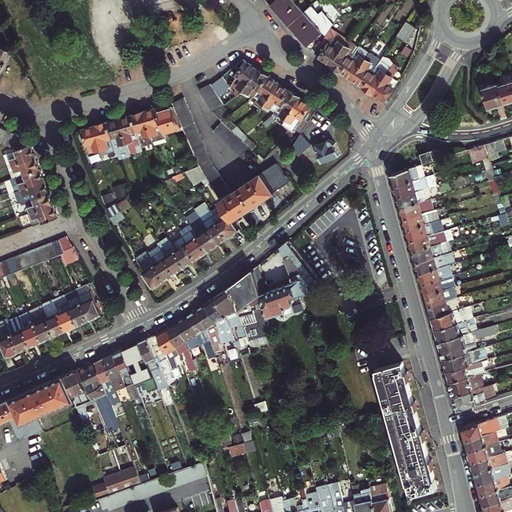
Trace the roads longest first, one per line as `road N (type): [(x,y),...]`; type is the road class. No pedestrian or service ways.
road 1 (residential): [(373,140),(220,273),(138,324)]
road 2 (residential): [(446,422),(377,169)]
road 3 (residential): [(45,110),(182,76),(260,24)]
road 4 (residential): [(45,110),(138,324)]
road 5 (residential): [(260,24),(282,53),(341,97),(373,140)]
road 6 (residential): [(138,324),(0,387)]
